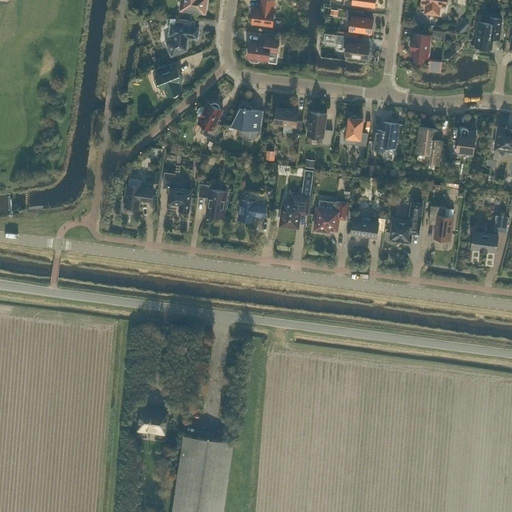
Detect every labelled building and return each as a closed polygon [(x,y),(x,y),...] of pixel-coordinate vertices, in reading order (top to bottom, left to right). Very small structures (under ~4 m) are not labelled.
[(181,0),(180,10),(205,13),(206,0),(181,0)] [(273,10),(274,0),(260,0),(260,8),(254,8),(252,23),(272,25),(274,10),(273,10)] [(421,0),(421,3),(428,4),(427,12),(438,14),(440,5),(446,6),(446,4),(448,2),(447,0),(421,0)] [(363,17),(364,12),(347,9),(346,19),(351,20),(350,30),(371,33),(373,19),(363,17)] [(500,38),(502,18),(489,17),(489,23),(479,21),(476,43),(492,46),(493,37),(494,36),(494,35),(499,35),(499,38),(500,38)] [(193,27),(194,20),(177,18),(176,25),(171,24),(169,34),(173,35),(173,39),(171,39),(171,38),(165,41),(168,49),(169,49),(172,55),(187,49),(188,41),(187,41),(188,37),(198,38),(199,28),(193,27)] [(445,40),(446,31),(433,30),(432,36),(430,36),(430,35),(414,33),(413,41),(412,41),(411,47),(413,47),(411,55),(416,55),(415,59),(423,60),(423,56),(428,57),(428,51),(430,51),(431,44),(429,43),(430,38),(445,40)] [(354,42),(355,37),(338,34),(337,42),(342,43),(342,46),(347,47),(345,55),(368,58),(369,52),(370,51),(370,47),(369,45),(369,44),(354,42)] [(250,41),(248,58),(250,58),(250,59),(251,61),(258,62),(259,61),(259,59),(269,60),(276,61),(278,52),(278,51),(278,46),(279,39),(265,37),(265,43),(250,41)] [(177,66),(172,68),(169,63),(156,68),(158,74),(156,74),(158,78),(154,79),(157,87),(160,85),(162,89),(164,88),(168,96),(171,94),(172,96),(174,96),(176,96),(177,95),(178,93),(179,91),(182,90),(179,82),(182,81),(177,66)] [(213,102),(211,103),(208,102),(205,108),(202,107),(200,107),(199,108),(198,110),(197,112),(198,114),(201,116),(198,122),(205,125),(202,132),(216,140),(223,125),(217,122),(223,109),(220,108),(220,106),(218,103),(216,102),(213,102)] [(252,109),(252,107),(242,102),(240,107),(236,114),(236,115),(236,120),(234,120),(234,119),(231,126),(241,127),(242,132),(245,136),(250,138),(255,138),(259,135),(261,130),(264,110),(252,109)] [(297,120),(298,110),(276,107),(274,124),(293,126),(292,132),(301,133),(303,121),(297,120)] [(325,125),(327,114),(311,111),(307,134),(323,137),(322,143),(331,144),(333,130),(324,129),(325,125)] [(357,118),(356,116),(352,115),(351,117),(349,117),(347,136),(356,137),(355,144),(366,145),(368,133),(361,132),(363,119),(357,118)] [(396,147),(399,123),(383,121),(382,129),(380,131),(380,132),(375,131),(375,128),(372,148),(385,150),(386,145),(396,147)] [(435,139),(436,128),(420,126),(417,151),(427,152),(426,162),(439,163),(442,140),(441,140),(441,143),(436,142),(436,141),(435,139)] [(466,127),(465,127),(460,126),(458,139),(452,138),(449,155),(459,157),(459,156),(461,152),(462,150),(467,151),(467,150),(468,149),(473,150),(473,152),(476,131),(468,130),(468,129),(468,128),(467,127),(466,127)] [(511,129),(498,127),(495,148),(511,150),(511,129)] [(275,151),(266,150),(265,159),(274,160),(275,151)] [(315,160),(305,158),(304,166),(314,167),(315,160)] [(377,165),(367,164),(366,174),(376,176),(377,165)] [(364,167),(356,166),(355,173),(363,174),(364,167)] [(305,169),(301,195),(310,196),(313,170),(305,169)] [(173,187),(175,173),(165,172),(163,187),(170,188),(168,203),(180,204),(179,210),(189,212),(192,190),(173,187)] [(358,177),(354,181),(358,186),(363,181),(358,177)] [(141,185),(141,179),(129,178),(129,184),(127,184),(125,195),(124,195),(123,201),(125,201),(124,205),(126,206),(126,207),(131,207),(132,206),(139,207),(140,200),(152,201),(154,188),(142,186),(141,185)] [(210,189),(211,185),(200,183),(199,196),(209,197),(208,200),(209,201),(209,204),(208,204),(206,215),(224,217),(225,208),(228,208),(229,199),(226,199),(227,191),(210,189)] [(308,213),(310,196),(301,195),(293,194),(291,203),(284,202),(283,209),(282,209),(280,217),(282,217),(281,224),(298,227),(300,212),(308,213)] [(256,202),(256,201),(241,199),(238,219),(240,219),(240,220),(244,221),(245,220),(254,221),(254,215),(265,217),(267,203),(256,202)] [(317,208),(315,229),(326,230),(329,231),(330,229),(337,230),(339,218),(345,219),(348,202),(339,201),(336,201),(336,202),(320,200),(319,208),(317,208)] [(393,219),(390,239),(411,242),(412,233),(412,230),(419,231),(421,213),(423,204),(412,202),(410,212),(409,221),(393,219)] [(445,215),(446,207),(431,205),(429,223),(436,224),(434,237),(450,239),(453,216),(445,215)] [(508,216),(500,215),(498,230),(506,231),(508,216)] [(384,231),(386,218),(379,217),(378,222),(370,221),(371,219),(363,218),(362,220),(353,219),(351,234),(361,235),(361,234),(367,235),(367,236),(377,238),(378,230),(384,231)] [(487,250),(496,251),(498,234),(474,231),(471,248),(480,249),(480,250),(487,251),(487,250)] [(142,408),(139,431),(164,434),(167,411),(142,408)] [(183,434),(181,448),(172,511),(224,511),(234,442),(183,434)]
